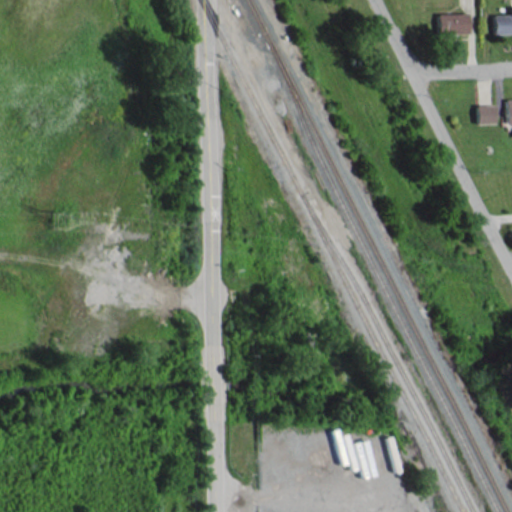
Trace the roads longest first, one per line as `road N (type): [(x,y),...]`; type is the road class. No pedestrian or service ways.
road 1 (tertiary): [(209,344),(199,0)]
road 2 (residential): [(376,0),(511,272)]
